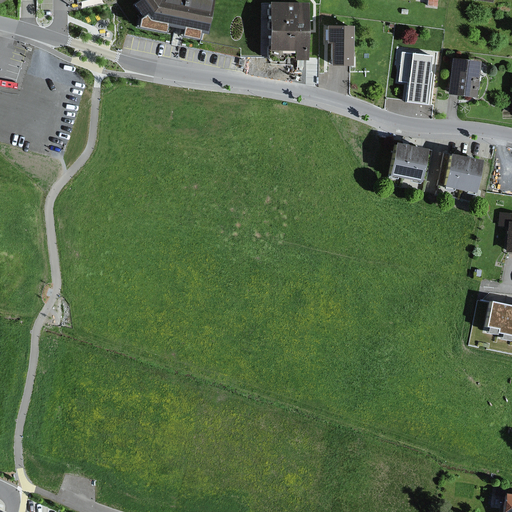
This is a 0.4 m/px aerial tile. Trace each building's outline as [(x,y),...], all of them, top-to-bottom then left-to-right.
[(141,0),(134,5),(147,23),(149,24),(149,25),(169,30),(169,28),(183,31),(183,32),(203,36),(203,35),(209,36),(216,0),(141,0)] [(310,3),(272,3),(272,8),(270,10),(269,28),(272,30),(272,45),(269,47),(269,58),(273,62),(284,62),(288,58),(297,58),(297,61),(310,61),(310,3)] [(356,54),(357,24),(328,24),(328,66),(354,66),(354,54),(356,54)] [(477,98),(482,62),(454,58),(449,95),(477,98)] [(194,106),(180,104),(177,123),(205,128),(208,108),(201,107),(202,104),(194,103),(194,106)] [(430,149),(398,143),(391,176),(423,183),(430,149)] [(484,161),(453,154),(446,187),(477,194),(484,161)] [(511,213),(500,212),(499,226),(508,227),(506,252),(511,253),(511,213)] [(511,304),(495,301),(490,327),(502,329),(501,333),(511,334),(511,304)]
